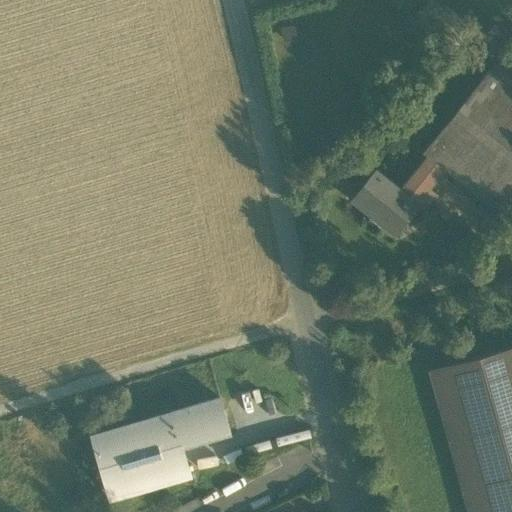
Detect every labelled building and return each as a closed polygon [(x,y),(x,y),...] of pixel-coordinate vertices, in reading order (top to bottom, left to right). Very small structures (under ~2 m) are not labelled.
[(489,70),(511,88),(511,56),(505,50),(489,70)] [(445,169),(487,203),(511,172),(511,88),(489,70),(423,151),(428,155),(445,169)] [(396,234),(419,206),(417,204),(429,188),(445,169),(428,155),(399,190),(375,171),(352,199),(396,234)] [(437,194),(429,188),(417,204),(419,206),(424,210),(437,194)] [(511,347),(431,370),(441,402),(511,382),(511,347)] [(511,511),(511,382),(441,402),(470,511),(511,511)] [(92,436),(110,495),(190,472),(181,443),(229,429),(220,397),(170,412),(170,413),(92,436)]
